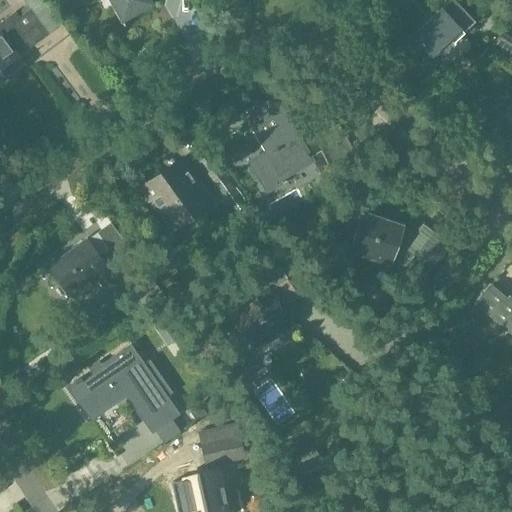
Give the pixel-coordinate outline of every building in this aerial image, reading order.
[(110,0),(124,23),(154,5),(151,0),(110,0)] [(413,56),(424,46),(434,56),(439,61),(444,61),(458,48),(458,44),(456,42),(465,34),(476,24),(454,0),(453,0),(442,10),(414,35),(415,36),(404,46),(413,56)] [(0,24),(0,34),(13,52),(26,43),(31,49),(50,35),(31,10),(20,18),(16,13),(0,24)] [(495,48),(511,58),(511,37),(504,33),(495,48)] [(13,52),(0,34),(0,83),(24,66),(13,52)] [(493,131),(511,107),(511,89),(506,84),(478,118),(493,131)] [(321,139),(306,147),(276,98),(245,116),(256,134),(260,132),(272,152),(265,156),(279,180),(312,160),(321,174),(354,154),(338,126),(319,137),(321,139)] [(236,189),(211,154),(199,163),(240,221),(254,211),(244,196),(238,200),(232,191),(236,189)] [(183,159),(142,189),(173,231),(214,202),(183,159)] [(395,244),(407,248),(426,263),(443,240),(424,226),(418,234),(367,217),(355,251),(389,262),(395,244)] [(86,242),(50,268),(70,296),(102,273),(111,285),(128,272),(112,249),(101,257),(88,240),(86,242)] [(268,293),(236,315),(258,347),(291,325),(281,310),(301,297),(286,275),(265,289),(268,293)] [(165,298),(152,279),(132,293),(145,312),(165,298)] [(492,286),(476,305),(505,328),(507,325),(511,329),(511,297),(509,300),(492,286)] [(154,327),(160,335),(173,325),(167,317),(154,327)] [(117,355),(70,387),(89,414),(127,387),(158,431),(181,415),(140,357),(132,344),(117,355)] [(192,414),(198,423),(209,416),(202,406),(192,414)] [(207,467),(247,460),(240,424),(200,431),(207,467)] [(125,443),(105,457),(113,469),(134,455),(125,443)] [(297,466),(307,479),(326,464),(316,451),(297,466)] [(225,511),(218,474),(173,484),(178,511),(188,511),(194,511),(225,511)]
